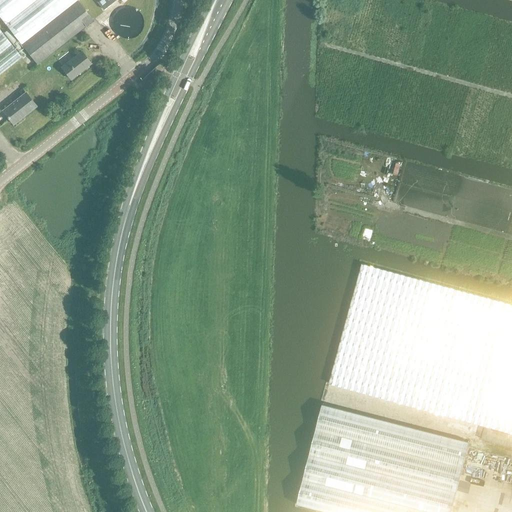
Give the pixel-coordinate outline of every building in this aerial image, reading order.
[(0,0),(0,17),(37,64),(93,20),(77,0),(0,0)] [(96,0),(104,10),(115,0),(96,0)] [(0,94),(31,69),(27,64),(0,30),(0,94)] [(82,52),(64,64),(61,67),(70,78),(90,63),(82,52)] [(13,124),(36,106),(25,92),(2,111),(13,124)] [(511,304),(362,263),(329,383),(511,433),(511,304)] [(327,511),(451,511),(469,442),(322,404),(296,504),(327,511)]
